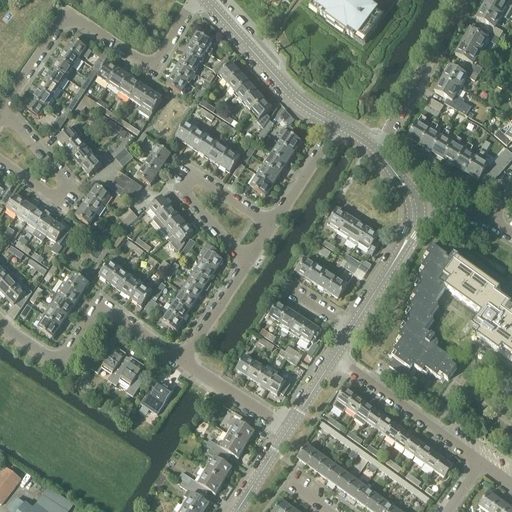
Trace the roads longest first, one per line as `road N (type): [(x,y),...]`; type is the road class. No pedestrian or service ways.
road 1 (residential): [(2,106),(67,19),(153,64),(195,0)]
road 2 (residential): [(181,362),(100,310),(58,357),(0,323)]
road 3 (residential): [(270,225),(198,178),(188,182),(189,195),(247,260)]
road 4 (residential): [(0,159),(58,200),(68,187),(2,106)]
road 5 (tertiary): [(338,126),(288,90),(205,0)]
road 6 (residential): [(480,462),(333,358)]
road 7 (residential): [(375,151),(463,0)]
road 8 (tertiary): [(350,330),(415,212)]
road 9 (residential): [(287,428),(181,362)]
road 10 (residential): [(181,362),(247,260)]
road 11 (residential): [(270,225),(338,126)]
